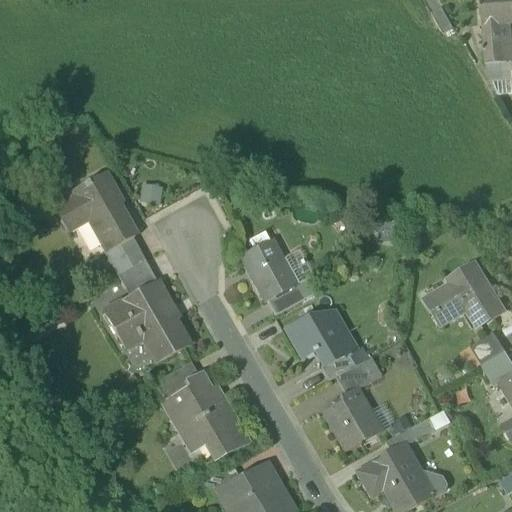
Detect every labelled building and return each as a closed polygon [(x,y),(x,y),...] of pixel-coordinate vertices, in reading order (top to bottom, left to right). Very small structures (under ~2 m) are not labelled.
[(511,0),(480,0),(482,30),(509,29),(511,28),(511,0)] [(431,16),(443,37),(453,32),(441,11),(431,16)] [(485,68),(492,84),(511,82),(511,66),(509,29),(482,30),(485,68)] [(511,82),(492,84),(497,97),(511,95),(511,82)] [(86,229),(104,260),(131,244),(133,243),(112,205),(119,201),(106,178),(69,198),(71,202),(52,213),(67,240),(86,229)] [(141,188),(138,204),(157,208),(160,192),(141,188)] [(104,260),(116,282),(144,267),(131,244),(104,260)] [(240,263),(264,307),(296,290),(271,245),(240,263)] [(156,289),(144,267),(116,282),(123,294),(128,291),(134,301),(156,289)] [(467,316),(477,333),(504,316),(475,268),(448,285),(451,289),(434,299),(442,313),(433,318),(442,331),(467,316)] [(123,355),(150,340),(151,339),(149,335),(168,325),(167,323),(161,313),(168,309),(156,288),(156,289),(134,301),(129,304),(103,318),(123,355)] [(264,307),(272,321),(303,304),(296,290),(264,307)] [(123,294),(129,304),(134,301),(128,291),(123,294)] [(425,304),(433,318),(442,313),(434,299),(425,304)] [(329,314),(318,319),(327,334),(337,328),(329,314)] [(319,374),(320,375),(346,360),(353,356),(337,328),(327,334),(318,319),(287,337),(302,363),(311,358),(312,359),(315,358),(323,372),(319,374)] [(170,321),(167,323),(168,325),(149,335),(151,339),(150,340),(164,365),(188,352),(170,321)] [(471,353),(482,371),(506,357),(495,338),(471,353)] [(483,372),(495,393),(501,390),(511,383),(511,368),(506,358),(483,372)] [(328,388),(335,384),(354,373),(346,360),(320,375),(328,388)] [(361,369),(354,373),(335,384),(344,401),(355,396),(355,397),(371,388),(361,369)] [(153,390),(164,411),(171,407),(168,401),(184,392),(183,390),(196,382),(189,370),(153,390)] [(203,447),(216,470),(248,452),(229,417),(223,421),(200,380),(196,382),(183,390),(184,392),(168,401),(171,407),(178,418),(173,421),(192,453),(203,447)] [(511,429),(504,434),(511,447),(511,383),(501,390),(511,407),(511,429)] [(320,420),(343,461),(380,441),(355,397),(355,396),(344,401),(337,405),(340,410),(320,420)] [(389,449),(395,459),(407,453),(437,436),(432,425),(389,449)] [(387,497),(394,511),(423,511),(436,505),(407,453),(395,459),(355,482),(369,507),(387,497)] [(276,503),(277,503),(261,475),(257,477),(264,490),(270,501),(274,499),(276,503)] [(199,493),(209,511),(220,505),(217,500),(237,489),(230,476),(199,493)] [(281,511),(277,503),(276,503),(274,499),(270,501),(264,490),(257,477),(237,489),(217,500),(220,505),(223,511),(281,511)] [(511,479),(501,485),(506,498),(511,495),(511,479)]
